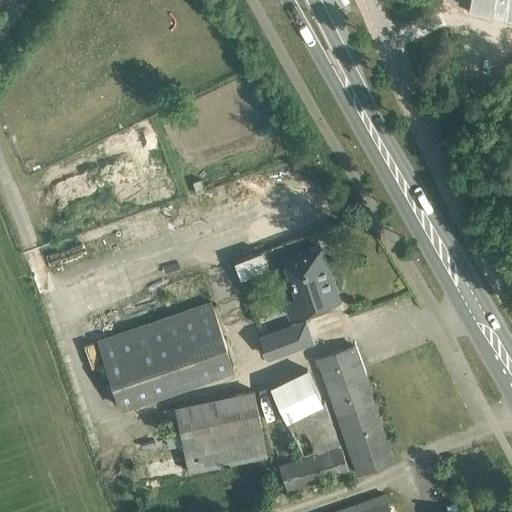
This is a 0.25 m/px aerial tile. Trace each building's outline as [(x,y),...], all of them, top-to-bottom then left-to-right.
[(102,227),(88,232),(96,253),(110,248),(102,227)] [(269,237),(251,241),(254,252),(272,248),(269,237)] [(291,316),(339,300),(321,247),(285,259),(297,296),(285,300),(291,316)] [(261,251),(234,261),(240,279),(267,270),(261,251)] [(139,283),(113,294),(116,302),(142,291),(139,283)] [(211,302),(98,340),(121,407),(234,368),(211,302)] [(305,319),(260,335),(267,356),(312,340),(305,319)] [(319,363),(358,473),(394,461),(354,345),(315,358),(317,364),(319,363)] [(177,419),(188,470),(266,455),(253,391),(233,395),(235,407),(177,419)] [(339,442),(324,399),(290,415),(303,454),(339,442)] [(334,481),(350,476),(341,445),(279,463),(286,488),(332,474),(334,481)] [(390,511),(384,494),(331,511),(390,511)]
